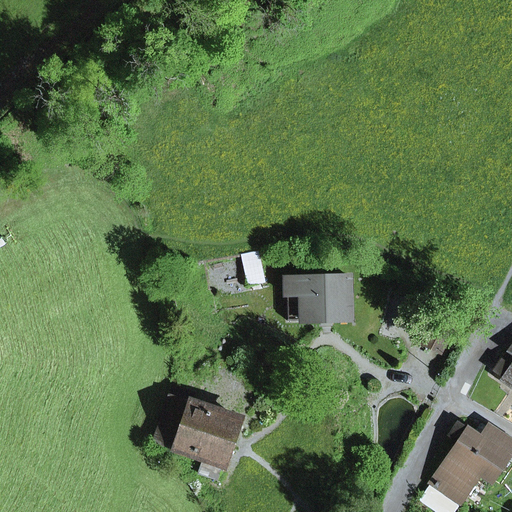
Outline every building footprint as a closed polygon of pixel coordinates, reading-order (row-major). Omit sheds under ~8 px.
[(273,253),(222,260),(227,298),(278,290),(273,253)] [(350,320),(349,277),(287,279),(288,322),(350,320)] [(438,316),(425,341),(441,350),(454,324),(438,316)] [(502,360),(494,371),(511,384),(511,344),(507,351),(511,354),(511,363),(510,366),(502,360)] [(199,474),(217,480),(224,461),(233,433),(238,419),(169,396),(161,420),(153,443),(204,460),(199,474)] [(490,483),(511,450),(511,441),(489,425),(480,438),(460,424),(451,436),(459,441),(450,455),(479,475),(490,483)] [(430,484),(459,505),(479,475),(450,455),(430,484)] [(434,511),(454,511),(459,505),(430,484),(419,501),(434,511)]
